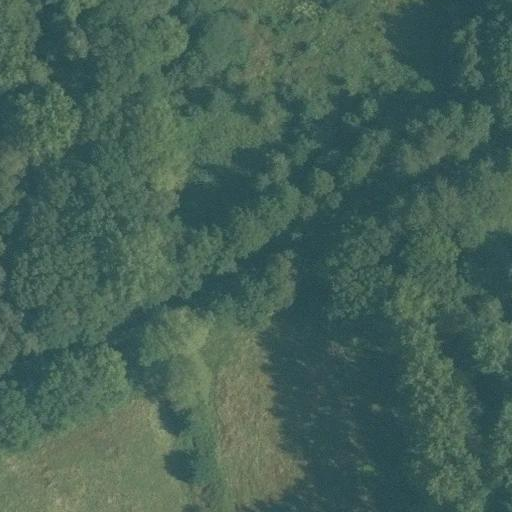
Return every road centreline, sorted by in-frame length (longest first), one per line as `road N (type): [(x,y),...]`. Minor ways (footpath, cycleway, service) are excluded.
road 1 (track): [(511,157),(0,404)]
road 2 (track): [(0,250),(137,262),(179,253),(283,200),(320,170),(511,83)]
road 3 (track): [(511,305),(459,299),(440,306),(429,338),(464,511)]
